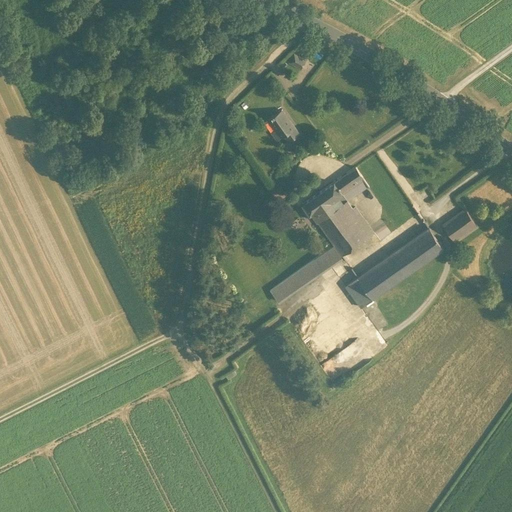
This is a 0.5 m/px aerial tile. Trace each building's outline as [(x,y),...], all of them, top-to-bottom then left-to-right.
[(295,52),(289,61),(302,70),(308,61),(295,52)] [(291,124),(282,110),(274,115),(274,114),(272,116),(269,118),(277,129),(272,132),(277,139),(284,135),(289,131),(293,137),(299,133),(292,123),(291,124)] [(289,131),(284,135),(287,141),(293,137),(289,131)] [(348,173),(357,185),(359,184),(357,181),(363,178),(397,227),(419,212),(377,153),(348,173)] [(335,183),(343,194),(357,185),(348,173),(335,183)] [(343,194),(335,183),(303,205),(310,215),(313,213),(319,222),(348,201),(346,197),(341,200),(339,197),(343,194)] [(357,214),(348,201),(319,222),(335,245),(343,256),(375,233),(360,212),(357,214)] [(443,225),(455,242),(477,226),(465,209),(443,225)] [(410,229),(415,236),(431,225),(426,219),(410,229)] [(359,279),(373,299),(444,249),(430,229),(359,279)] [(278,301),(343,256),(335,245),(271,290),(278,301)] [(341,277),(362,307),(373,299),(359,279),(352,269),(341,277)] [(412,276),(409,278),(407,280),(405,282),(404,285),(403,288),(404,292),(405,295),(407,297),(410,299),(413,300),(416,300),(420,299),(422,297),(425,295),(426,292),(427,289),(427,286),(426,283),(424,280),(422,278),(419,277),(415,276),(412,276)] [(391,291),(388,293),(385,295),(383,297),(382,300),(382,303),(382,307),(384,310),(386,312),(389,314),(392,315),(395,315),(398,314),(401,312),(403,310),(405,307),(405,304),(405,301),(404,298),(403,295),(400,293),(397,292),(394,291),(391,291)]
